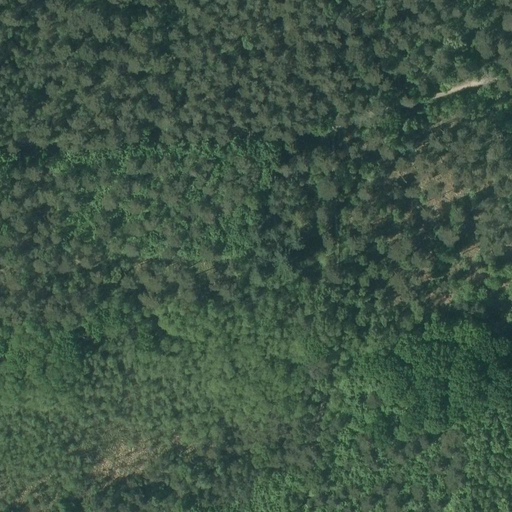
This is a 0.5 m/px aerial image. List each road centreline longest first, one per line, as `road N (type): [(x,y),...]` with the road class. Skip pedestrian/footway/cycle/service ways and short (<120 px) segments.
road 1 (track): [(0,145),(331,126)]
road 2 (track): [(331,126),(448,91)]
